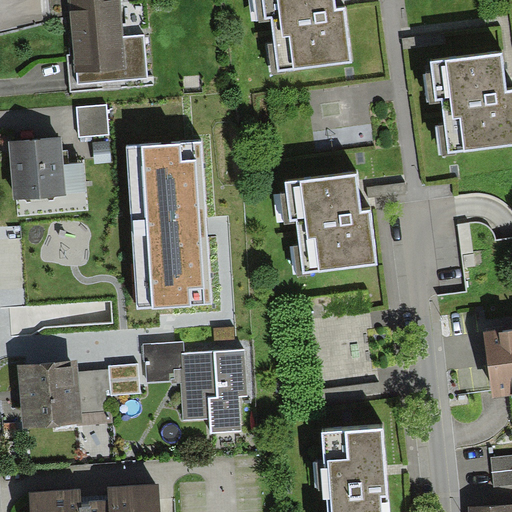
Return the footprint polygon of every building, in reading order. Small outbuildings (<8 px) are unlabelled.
[(67,0),(69,12),(73,74),(78,74),(79,84),(147,80),(144,36),(122,36),(119,0),(67,0)] [(321,11),(320,0),(264,0),(269,40),(278,39),(282,74),(337,68),(331,10),(321,11)] [(494,91),(490,55),(433,61),(439,120),(450,119),(454,155),(511,148),(511,109),(510,89),(494,91)] [(107,108),(76,110),(78,139),(109,136),(107,108)] [(201,142),(127,147),(138,310),(212,305),(207,227),(201,142)] [(58,145),(5,147),(7,205),(88,202),(86,171),(60,172),(58,145)] [(350,215),(345,177),(289,184),(297,241),(304,240),(309,276),(369,268),(362,214),(350,215)] [(511,396),(511,334),(483,338),(491,399),(511,396)] [(178,341),(143,344),(146,381),(181,378),(178,341)] [(248,355),(182,359),(187,430),(208,429),(209,437),(242,435),(240,401),(250,401),(248,355)] [(75,358),(32,361),(37,431),(77,428),(78,435),(112,433),(108,374),(76,377),(75,358)] [(386,511),(379,423),(323,428),(330,511),(386,511)] [(511,491),(511,457),(493,458),(495,492),(511,491)] [(162,511),(161,490),(105,495),(106,511),(76,511),(75,496),(27,500),(27,511),(162,511)]
